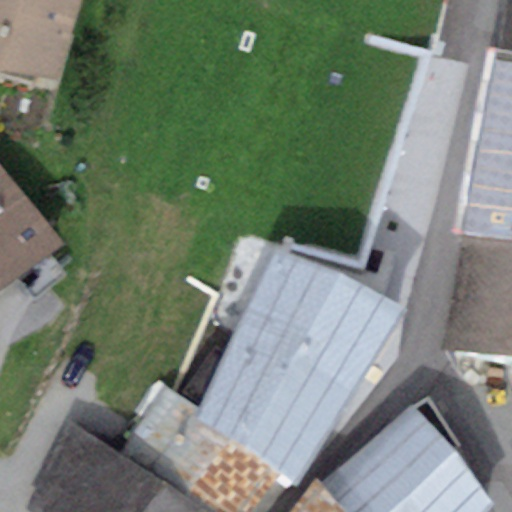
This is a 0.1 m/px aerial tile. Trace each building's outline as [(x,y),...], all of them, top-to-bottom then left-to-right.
[(74,0),(0,0),(0,69),(1,70),(4,63),(52,77),(74,0)] [(511,29),(503,66),(511,68),(511,29)] [(511,68),(503,66),(474,238),(511,246),(511,68)] [(430,196),(347,160),(322,247),(403,283),(430,196)] [(0,289),(53,247),(0,179),(0,289)] [(511,246),(474,238),(455,349),(511,361),(511,246)] [(395,323),(276,264),(246,326),(260,332),(241,364),(233,357),(212,386),(222,392),(203,419),(272,473),(290,487),(354,389),(395,323)] [(245,511),(272,473),(203,419),(194,412),(186,421),(162,405),(134,443),(159,459),(143,482),(187,511),(245,511)] [(481,511),(445,469),(413,422),(350,472),(319,494),(333,511),(481,511)] [(187,511),(143,482),(71,431),(35,510),(38,511),(187,511)] [(333,511),(319,494),(304,511),(333,511)]
